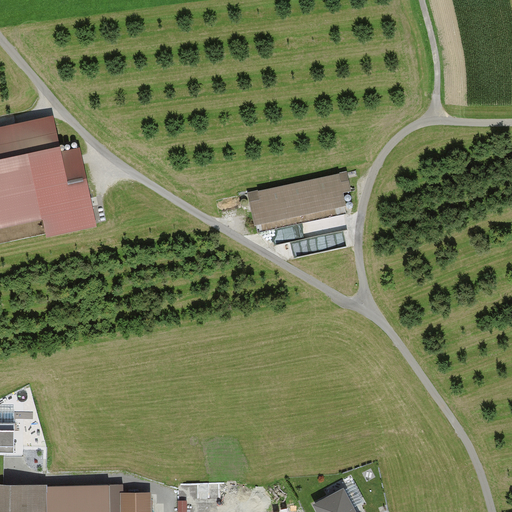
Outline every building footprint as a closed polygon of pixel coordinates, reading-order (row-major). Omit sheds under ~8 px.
[(50,114),(0,124),(0,221),(91,201),(78,138),(56,143),(50,114)] [(352,169),(250,195),(259,234),(348,212),(344,195),(358,191),(352,169)] [(0,425),(0,448),(15,448),(15,426),(0,425)] [(110,511),(110,485),(0,484),(0,511),(110,511)] [(357,511),(344,487),(314,503),(318,511),(357,511)] [(152,511),(152,493),(121,493),(121,511),(152,511)]
